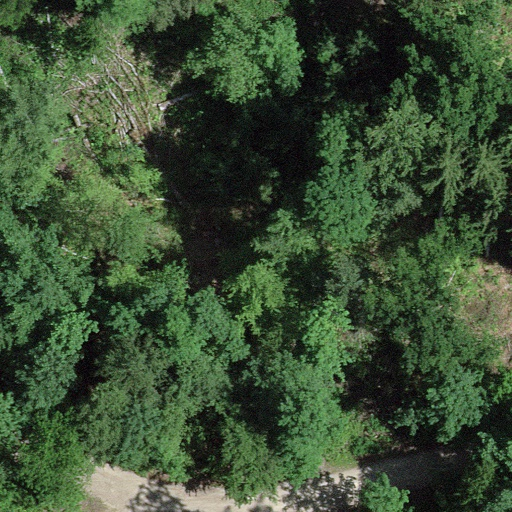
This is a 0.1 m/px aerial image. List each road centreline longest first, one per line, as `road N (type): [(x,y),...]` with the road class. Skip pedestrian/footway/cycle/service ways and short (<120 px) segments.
road 1 (track): [(511,449),(258,511)]
road 2 (track): [(0,438),(182,511)]
